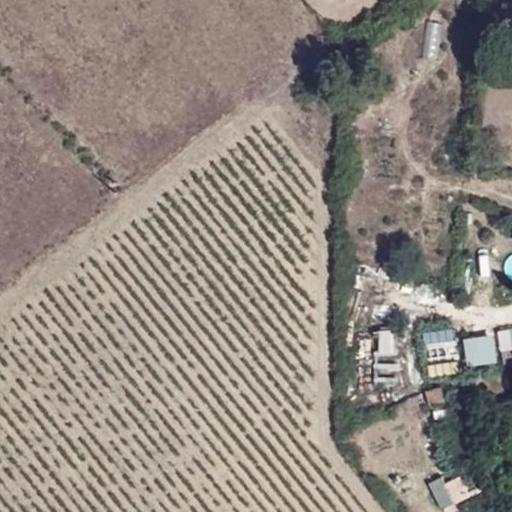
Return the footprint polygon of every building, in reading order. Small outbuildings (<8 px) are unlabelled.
[(448,325),(420,331),(425,359),(454,354),(448,325)] [(374,328),(378,372),(398,371),(394,326),(374,328)] [(462,335),(464,365),(497,362),(494,332),(462,335)] [(511,347),(502,349),(511,412),(511,347)] [(455,358),(427,363),(429,375),(457,370),(455,358)] [(443,482),(453,503),(469,495),(459,474),(443,482)] [(441,508),(453,503),(443,482),(441,476),(428,481),(441,508)]
